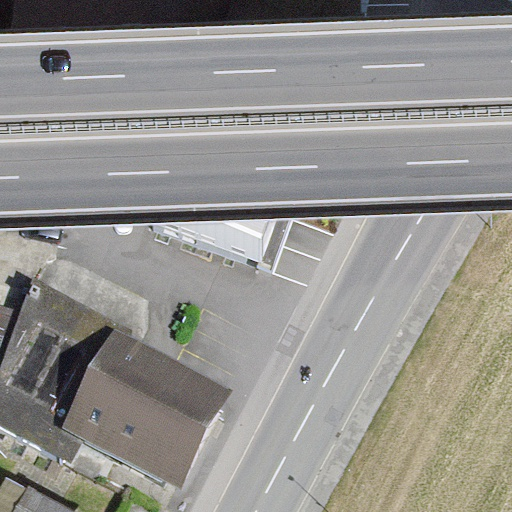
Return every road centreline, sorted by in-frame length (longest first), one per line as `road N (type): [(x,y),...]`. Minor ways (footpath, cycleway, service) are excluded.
road 1 (motorway): [(511,62),(0,80)]
road 2 (motorway): [(0,176),(511,158)]
road 3 (primary): [(459,208),(307,413),(256,511)]
road 4 (primary): [(435,0),(407,43),(398,89),(404,135),(425,176),(459,208)]
